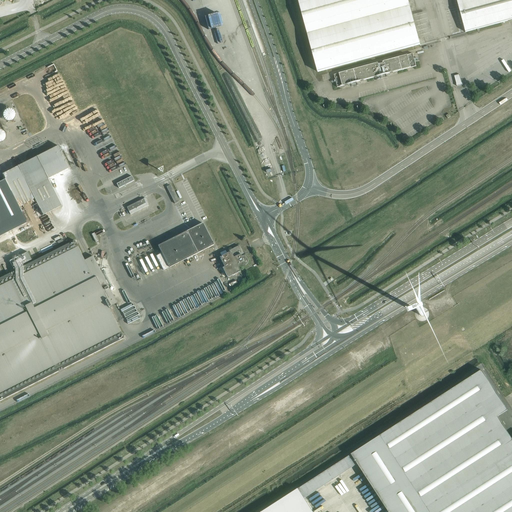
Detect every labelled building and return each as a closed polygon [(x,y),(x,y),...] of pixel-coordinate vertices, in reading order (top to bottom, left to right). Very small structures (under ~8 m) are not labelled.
[(298,0),(318,72),(420,44),(408,0),(298,0)] [(511,0),(456,0),(465,32),(511,19),(511,0)] [(416,66),(412,53),(382,62),(383,63),(378,65),(378,63),(334,75),(337,87),(416,66)] [(462,83),(461,78),(460,74),(454,76),(456,84),(457,86),(463,84),(462,83)] [(11,120),(19,117),(16,108),(8,111),(11,120)] [(0,138),(6,138),(6,137),(9,137),(8,130),(2,131),(2,135),(0,135),(0,138)] [(0,236),(61,206),(48,179),(69,168),(58,146),(2,174),(5,180),(0,182),(0,236)] [(118,188),(133,180),(131,176),(116,184),(118,188)] [(175,204),(178,202),(170,185),(166,187),(175,204)] [(130,214),(149,205),(145,198),(143,199),(127,207),(130,214)] [(169,268),(214,245),(202,223),(158,246),(161,253),(169,268)] [(84,261),(74,240),(0,278),(0,400),(124,338),(105,300),(107,299),(110,306),(117,303),(93,256),(84,261)] [(243,255),(242,253),(239,246),(226,252),(227,253),(219,257),(223,264),(221,265),(227,278),(240,271),(238,268),(242,266),(243,267),(246,265),(247,265),(247,264),(248,263),(248,262),(248,261),(248,260),(248,259),(245,254),(243,255)] [(13,268),(31,259),(27,252),(9,261),(13,268)] [(169,268),(161,253),(156,256),(163,271),(169,268)] [(401,422),(298,489),(304,498),(357,464),(388,511),(511,511),(511,417),(481,370),(401,422)] [(298,488),(261,511),(313,511),(304,498),(298,489),(298,488)]
